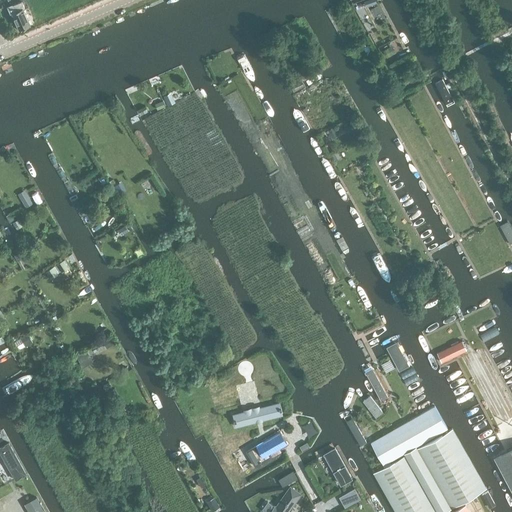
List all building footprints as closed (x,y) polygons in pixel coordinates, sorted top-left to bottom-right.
[(12,4),(13,6),(8,8),(10,13),(11,13),(19,30),(30,25),(23,8),(25,7),(22,0),(12,4)] [(453,101),(441,77),(434,81),(446,104),(453,101)] [(25,187),(18,192),(26,205),(34,201),(25,187)] [(500,226),(511,248),(511,226),(509,221),(500,226)] [(482,322),(475,326),(488,349),(494,346),(482,322)] [(451,346),(436,353),(441,362),(466,350),(462,341),(458,342),(457,340),(450,344),(451,346)] [(89,349),(77,353),(81,365),(93,361),(89,349)] [(407,387),(418,382),(402,352),(391,357),(407,387)] [(43,373),(40,366),(24,375),(27,382),(43,373)] [(366,375),(380,400),(387,396),(373,371),(366,375)] [(370,396),(363,401),(375,417),(382,412),(370,396)] [(244,410),(244,411),(233,414),(236,426),(282,414),(279,402),(259,407),(259,406),(244,410)] [(404,453),(405,455),(373,473),(395,511),(443,511),(451,508),(486,488),(452,428),(417,448),(416,446),(447,429),(434,405),(370,442),(383,465),(404,453)] [(360,447),(367,443),(352,417),(346,421),(360,447)] [(262,442),(268,453),(268,454),(286,443),(279,432),(262,442)] [(511,447),(493,457),(511,493),(511,447)] [(336,448),(324,454),(341,484),(352,478),(336,448)] [(293,471),(278,480),(282,487),(297,478),(293,471)] [(269,511),(288,511),(301,493),(290,486),(275,506),(274,505),(269,511)] [(354,488),(347,492),(353,502),(360,498),(354,488)]
